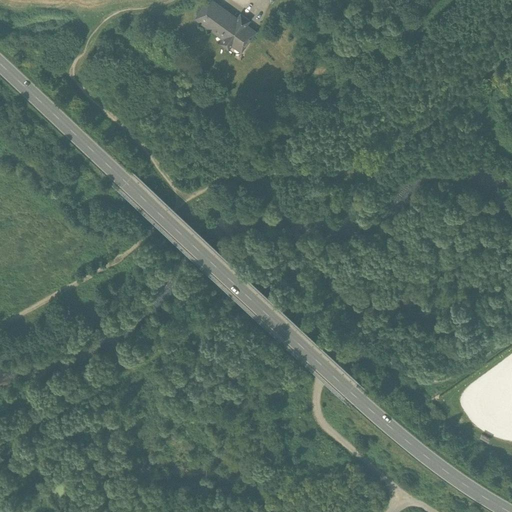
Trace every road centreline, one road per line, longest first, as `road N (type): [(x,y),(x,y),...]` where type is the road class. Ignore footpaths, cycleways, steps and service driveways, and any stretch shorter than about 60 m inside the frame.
road 1 (primary): [(511,506),(352,388),(0,59)]
road 2 (track): [(411,504),(321,423),(315,399),(322,380),(341,354),(368,352),(426,376),(455,374),(511,331)]
road 3 (track): [(322,380),(245,303),(270,232)]
road 4 (track): [(73,78),(131,132),(182,202)]
